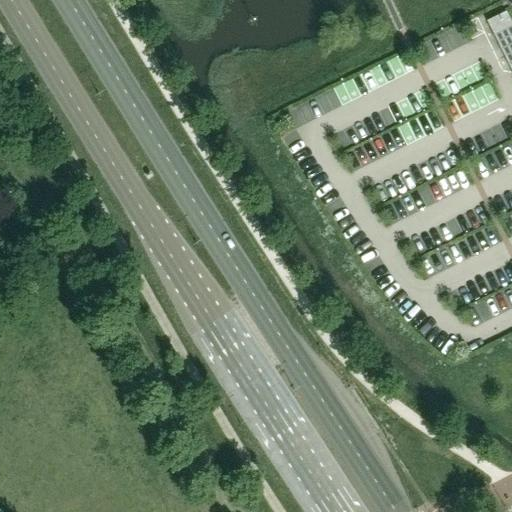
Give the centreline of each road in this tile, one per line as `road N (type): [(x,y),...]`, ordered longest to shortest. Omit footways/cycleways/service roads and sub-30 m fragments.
road 1 (primary): [(396,511),(68,0)]
road 2 (primary): [(12,0),(337,511)]
